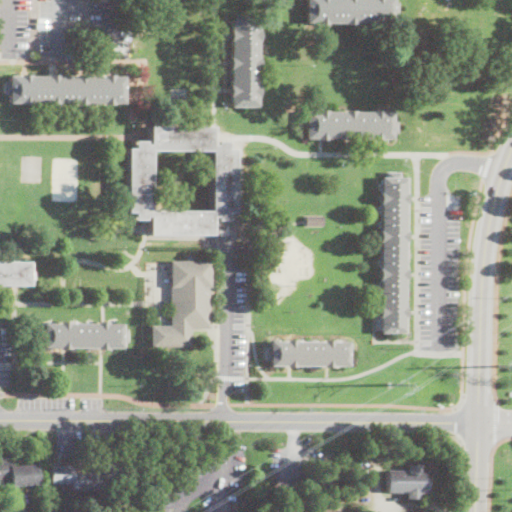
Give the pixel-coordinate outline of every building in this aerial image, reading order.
[(391,0),(391,19),(308,21),(307,0),(391,0)] [(249,12),(249,18),(256,18),(256,28),(258,28),(258,39),(256,39),(257,56),(258,56),(258,67),(256,67),(256,84),(257,84),(257,93),(257,105),(230,106),(230,95),(228,95),(228,84),(230,84),(230,67),(228,67),(228,55),(230,55),(230,39),(229,39),(228,28),(230,28),(230,17),(236,17),(236,13),(249,12)] [(121,78),(121,102),(10,101),(10,77),(121,78)] [(354,110),(370,110),(370,108),(382,108),(382,110),(392,110),(392,118),(397,119),(397,133),(392,133),(392,138),(381,138),(381,140),(370,139),(370,138),(354,137),(354,138),(326,137),(326,139),(315,139),(315,137),(304,137),(304,109),(315,110),(315,108),(326,108),(326,109),(342,110),(343,108),(354,108),(354,110)] [(210,145),(215,145),(215,141),(226,141),(226,149),(233,149),(232,213),(225,213),(225,221),(214,220),(214,216),(209,216),(208,234),(147,234),(147,216),(143,216),(143,219),(131,219),(132,212),(125,212),(126,148),(132,148),(132,141),(143,141),(143,145),(147,145),(147,126),(211,127),(210,145)] [(401,330),(381,330),(382,179),(402,179),(401,330)] [(321,218),(320,228),(302,227),(302,217),(321,218)] [(0,261),(29,262),(29,286),(15,286),(0,285),(0,261)] [(167,322),(168,262),(209,262),(209,327),(191,327),(191,344),(151,344),(151,322),(167,322)] [(119,325),(118,346),(101,346),(63,346),(44,346),(45,325),(103,325),(119,325)] [(346,343),(346,364),(270,364),(270,343),(346,343)] [(0,459),(12,458),(13,466),(35,464),(37,483),(0,485),(0,459)] [(123,463),(123,481),(103,481),(103,489),(69,489),(69,484),(50,484),(50,465),(72,465),(72,471),(100,471),(99,463),(123,463)] [(419,464),(419,471),(426,471),(426,492),(418,492),(418,498),(405,498),(405,492),(386,491),(387,469),(405,470),(405,464),(419,464)]
